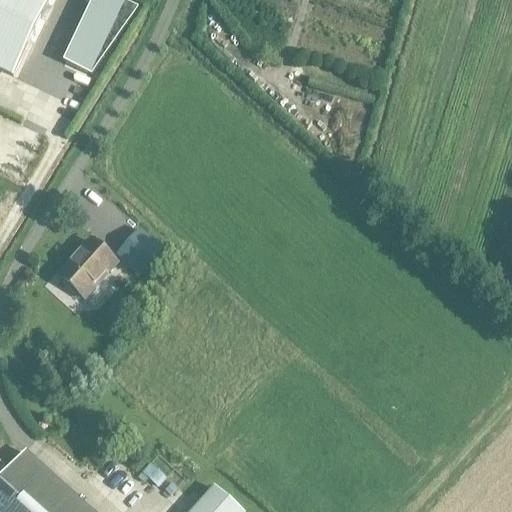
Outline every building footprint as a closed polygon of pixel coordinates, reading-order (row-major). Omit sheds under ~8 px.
[(0,0),(0,71),(13,78),(50,0),(0,0)] [(99,78),(132,4),(122,0),(92,0),(64,62),(99,78)] [(136,278),(154,257),(137,241),(118,262),(136,278)] [(58,278),(86,303),(118,267),(91,242),(58,278)] [(166,476),(174,470),(162,454),(154,459),(166,476)] [(7,476),(0,483),(0,511),(89,511),(26,455),(18,463),(7,476)] [(151,462),(141,474),(158,489),(168,477),(151,462)] [(238,511),(215,490),(194,511),(238,511)]
